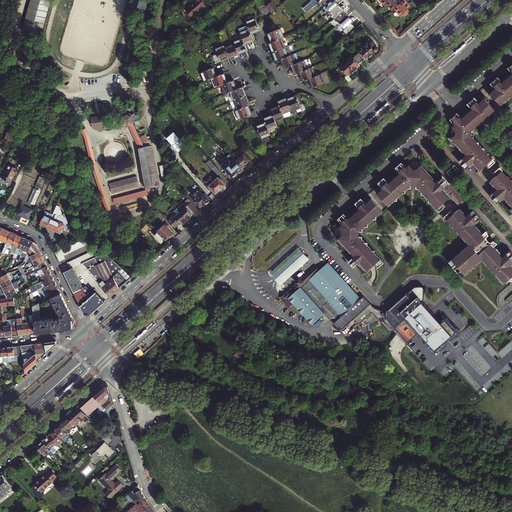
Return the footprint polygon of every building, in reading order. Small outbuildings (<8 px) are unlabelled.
[(51,0),(31,0),(23,28),(42,33),(51,0)] [(149,0),(140,0),(138,10),(146,12),(149,0)] [(207,2),(205,0),(197,0),(194,3),(194,4),(193,6),(192,5),(187,10),(194,17),(207,5),(206,4),(207,2)] [(331,0),(324,7),(329,12),(339,4),(334,0),(331,0)] [(393,11),(395,9),(404,1),(403,0),(402,0),(390,0),(387,4),(393,11)] [(404,0),(404,1),(395,9),(401,16),(404,13),(406,16),(410,12),(408,10),(412,7),(404,0)] [(266,7),(272,14),(278,9),(272,1),(266,7)] [(339,4),(329,12),(334,18),(344,10),(339,4)] [(334,18),(339,23),(349,15),(344,10),(334,18)] [(292,19),(295,22),(304,15),(301,11),(292,19)] [(349,15),(339,23),(347,32),(350,29),(352,32),(356,28),(352,23),(354,21),(349,15)] [(255,17),(246,21),(249,28),(252,35),(261,31),(255,17)] [(243,38),(246,45),(255,41),(252,35),(249,28),(240,31),(243,38)] [(268,33),(272,43),(283,38),(285,38),(281,28),(268,33)] [(353,37),(356,35),(359,32),(356,28),(352,32),(350,34),(353,37)] [(239,55),(248,51),(246,45),(243,38),(234,41),(235,43),(239,55)] [(269,44),(273,52),(286,47),(283,38),(272,43),(269,44)] [(364,44),(367,46),(372,52),(374,50),(376,51),(378,49),(377,46),(375,44),(375,41),(374,40),(372,39),(369,43),(367,41),(364,44)] [(226,47),(230,58),(231,60),(240,57),(239,55),(235,43),(226,47)] [(221,61),(230,58),(226,47),(225,45),(216,48),(221,61)] [(289,46),(286,47),(273,52),(276,61),(281,59),(290,56),(288,52),(291,51),(289,46)] [(355,52),(357,55),(362,60),(368,56),(370,56),(372,54),(372,52),(367,46),(364,49),(361,47),(355,52)] [(298,63),(295,54),(290,56),(281,59),(285,68),(292,65),(298,63)] [(357,65),(362,60),(357,55),(354,58),(351,60),(348,63),(353,69),(353,68),(355,69),(357,68),(357,65)] [(119,69),(127,72),(130,62),(123,60),(119,69)] [(305,60),(298,63),(292,65),(295,74),(299,72),(309,69),(305,60)] [(353,71),(353,69),(348,63),(345,65),(343,63),(336,69),(344,77),(349,72),(351,73),(353,71)] [(491,92),(501,105),(510,97),(511,96),(511,64),(511,65),(511,66),(511,69),(511,70),(511,73),(507,78),(503,82),(501,80),(499,81),(497,78),(493,81),(496,84),(494,85),(496,88),(491,92)] [(205,82),(211,79),(218,76),(215,67),(201,73),(205,82)] [(303,81),(309,79),(317,76),(313,67),(309,69),(299,72),(303,81)] [(326,82),(323,73),(317,76),(309,79),(312,88),(326,82)] [(225,74),(218,76),(211,79),(215,88),(221,85),(228,82),(225,74)] [(238,88),(234,80),(228,82),(221,85),(225,94),(231,91),(238,88)] [(234,101),(247,95),(244,86),(238,88),(231,91),(234,101)] [(297,94),(287,97),(292,110),(293,112),(302,108),(297,94)] [(251,104),(247,95),(234,101),(238,110),(249,105),(251,104)] [(292,110),(287,97),(278,100),(280,105),(283,114),(292,110)] [(456,120),(454,122),(456,124),(454,126),(457,130),(457,134),(453,138),(455,140),(455,143),(457,144),(458,143),(467,154),(464,158),(465,159),(461,163),(465,168),(470,164),(471,166),(475,162),(482,170),(487,165),(494,159),(491,155),(489,157),(487,155),(489,153),(486,150),(486,148),(483,147),(481,144),(481,142),(478,142),(475,138),(475,136),(473,136),(473,130),(476,130),(476,128),(479,125),(482,125),(482,123),(485,120),(487,120),(487,117),(497,109),(486,97),(480,103),(478,100),(477,101),(474,98),(471,101),(473,105),(472,106),(474,108),(463,118),(461,116),(459,117),(457,114),(453,117),(456,120)] [(239,120),(253,114),(249,105),(238,110),(236,111),(239,120)] [(283,114),(280,105),(271,108),(273,114),(276,121),(285,118),(283,114)] [(129,126),(139,146),(143,144),(133,122),(135,121),(137,119),(135,113),(132,114),(129,114),(124,116),(124,118),(125,120),(119,123),(121,127),(127,124),(128,125),(129,126)] [(276,121),(273,114),(264,117),(266,122),(270,131),(279,127),(276,121)] [(92,120),(93,128),(111,124),(110,115),(106,116),(106,117),(92,120)] [(270,131),(266,122),(257,125),(262,139),(271,135),(270,131)] [(8,139),(15,143),(19,134),(17,132),(13,130),(8,139)] [(179,152),(187,145),(174,131),(166,138),(179,152)] [(15,143),(12,148),(29,156),(33,149),(19,134),(15,143)] [(90,137),(85,138),(92,165),(104,200),(109,211),(112,210),(97,164),(90,137)] [(146,190),(114,199),(115,204),(117,203),(119,208),(132,205),(130,200),(146,196),(148,195),(149,194),(150,192),(151,191),(151,189),(151,187),(144,147),(141,147),(139,148),(146,189),(146,190)] [(236,160),(243,168),(247,165),(246,164),(251,159),(245,152),(236,160)] [(236,160),(230,153),(221,161),(227,172),(229,172),(233,177),(237,175),(237,173),(236,172),(238,170),(240,172),(244,169),(243,168),(236,160)] [(494,159),(487,165),(490,168),(496,162),(494,159)] [(216,166),(213,163),(211,160),(208,163),(213,169),(216,166)] [(382,188),(376,194),(388,206),(394,201),(397,201),(397,198),(402,193),(406,193),(406,190),(408,188),(411,188),(412,185),(416,185),(416,188),(419,188),(422,191),(421,194),(425,195),(429,199),(428,202),(432,203),(437,209),(442,204),(450,197),(442,189),(444,187),(444,186),(447,183),(442,178),(439,181),(438,180),(436,182),(420,165),(416,169),(416,172),(412,172),(412,169),(409,165),(406,167),(404,169),(400,163),(397,166),(401,171),(400,173),(389,182),(387,184),(382,178),(379,181),(384,187),(382,188)] [(10,165),(3,179),(11,182),(15,173),(17,174),(19,169),(10,165)] [(497,176),(504,170),(501,167),(494,173),(497,176)] [(501,198),(502,200),(506,196),(511,202),(511,208),(511,209),(511,210),(511,211),(511,178),(509,175),(508,177),(506,175),(507,174),(504,170),(497,176),(492,181),(499,188),(495,192),(496,193),(492,197),(497,202),(501,198)] [(207,182),(210,185),(217,193),(227,183),(222,177),(219,180),(214,175),(207,182)] [(46,179),(41,176),(36,186),(37,186),(36,189),(35,188),(29,202),(35,205),(46,179)] [(110,184),(112,193),(140,186),(137,176),(110,184)] [(209,200),(199,188),(193,193),(196,196),(194,198),(202,206),(206,202),(208,203),(209,201),(209,200)] [(377,268),(382,262),(380,259),(375,254),(375,250),(372,250),(367,245),(367,242),(364,242),(362,240),(362,237),(359,236),(359,231),(362,231),(363,228),(365,226),(368,226),(368,223),(373,219),(376,219),(377,216),(383,210),(371,198),(366,203),(364,204),(359,199),(356,202),(361,207),(359,208),(348,219),(347,220),(342,215),(339,217),(344,223),(342,224),(339,227),(343,231),(346,231),(346,235),(343,234),(338,238),(354,254),(351,257),(353,258),(349,261),(354,267),(357,264),(358,265),(361,263),(368,270),(374,265),(377,268)] [(179,208),(189,220),(192,217),(190,215),(193,213),(187,206),(184,203),(179,208)] [(190,204),(187,206),(193,213),(196,210),(190,204)] [(33,210),(22,205),(18,214),(29,219),(33,210)] [(43,210),(39,208),(34,221),(37,223),(43,210)] [(185,223),(189,220),(179,208),(178,208),(174,211),(177,213),(169,220),(176,228),(181,223),(182,224),(185,222),(185,223)] [(490,235),(487,232),(487,231),(483,235),(474,225),(478,221),(477,220),(480,217),(475,212),(472,214),(471,213),(467,217),(460,209),(454,214),(447,220),(455,229),(455,231),(458,231),(461,235),(461,237),(463,237),(469,244),(463,249),(461,249),(461,251),(458,254),(455,254),(455,257),(452,260),(453,261),(449,264),(461,276),(464,273),(465,275),(468,272),(471,272),(471,270),(475,266),(477,266),(477,264),(483,259),(489,266),(489,268),(492,269),(495,272),(495,275),(497,275),(505,284),(511,277),(511,267),(511,265),(511,264),(511,252),(509,255),(507,254),(503,257),(494,247),(498,244),(495,240),(491,244),(489,244),(486,241),(486,238),(490,235)] [(160,210),(155,217),(160,222),(166,217),(164,215),(160,210)] [(445,217),(447,220),(454,214),(452,211),(445,217)] [(48,227),(52,218),(53,215),(46,212),(41,224),(48,227)] [(52,218),(48,227),(61,234),(65,225),(68,225),(66,214),(59,216),(57,220),(52,218)] [(174,233),(166,225),(160,231),(157,235),(163,242),(167,239),(174,233)] [(11,232),(2,228),(0,232),(0,239),(7,242),(11,232)] [(11,244),(13,245),(18,235),(11,232),(7,242),(2,253),(1,256),(4,257),(7,251),(6,250),(7,248),(10,248),(11,244)] [(18,235),(13,245),(10,252),(12,253),(12,252),(15,253),(22,237),(18,235)] [(19,254),(21,255),(28,239),(22,237),(15,253),(13,258),(16,259),(17,258),(19,254)] [(28,239),(21,255),(19,259),(21,259),(23,257),(26,258),(27,256),(33,241),(28,239)] [(29,257),(30,256),(41,251),(38,245),(35,242),(33,241),(27,256),(29,257)] [(30,256),(33,261),(43,256),(41,251),(30,256)] [(123,274),(126,271),(113,258),(104,251),(102,253),(98,255),(99,255),(96,257),(92,258),(89,260),(86,261),(83,263),(82,263),(99,283),(103,280),(106,284),(107,283),(114,277),(120,288),(128,280),(123,274)] [(33,267),(36,265),(45,261),(43,256),(33,261),(30,263),(27,265),(28,266),(30,265),(31,267),(33,266),(33,267)] [(45,261),(36,265),(38,270),(48,265),(45,261)] [(362,299),(330,262),(321,270),(317,265),(302,278),(301,277),(296,281),(297,282),(281,297),(285,302),(290,298),(294,303),(313,324),(325,313),(330,318),(333,315),(337,320),(334,323),(341,331),(354,319),(359,324),(373,312),(368,307),(371,304),(365,296),(362,299)] [(36,273),(37,277),(50,270),(48,265),(38,270),(36,271),(31,273),(30,274),(31,275),(36,273)] [(83,288),(73,267),(71,269),(65,272),(75,292),(87,287),(87,286),(83,288)] [(53,276),(50,270),(37,277),(40,282),(53,276)] [(0,277),(0,281),(1,283),(14,277),(11,272),(11,271),(3,276),(0,277)] [(40,282),(35,285),(38,290),(39,289),(56,281),(53,276),(40,282)] [(3,288),(16,281),(14,277),(1,283),(3,288)] [(103,280),(99,283),(110,296),(120,288),(114,277),(107,283),(106,284),(103,280)] [(3,288),(6,293),(15,288),(20,285),(17,281),(16,281),(3,288)] [(40,291),(39,292),(40,293),(41,293),(42,294),(42,293),(45,298),(50,296),(51,297),(61,292),(56,281),(39,289),(40,291)] [(417,285),(415,287),(426,298),(430,288),(429,287),(428,286),(419,285),(417,285)] [(87,287),(75,292),(77,297),(85,313),(91,314),(93,311),(101,305),(105,301),(97,291),(94,294),(87,287)] [(374,307),(371,304),(368,307),(373,312),(391,332),(394,330),(411,315),(423,329),(440,349),(460,331),(449,319),(446,321),(426,298),(415,287),(404,296),(394,304),(392,307),(389,309),(385,310),(381,310),(377,309),(374,307)] [(6,293),(8,298),(18,293),(15,288),(6,293)] [(51,297),(50,298),(58,312),(59,312),(61,317),(60,319),(55,319),(55,318),(42,320),(39,320),(40,332),(54,330),(72,327),(75,321),(64,299),(61,292),(51,297)] [(0,299),(2,306),(15,304),(14,297),(8,298),(0,299)] [(290,298),(285,302),(290,307),(294,303),(290,298)] [(33,307),(34,316),(35,321),(39,320),(42,320),(39,303),(33,307)] [(21,309),(23,317),(25,334),(31,333),(29,317),(26,317),(24,308),(21,309)] [(3,313),(6,336),(14,335),(12,324),(8,325),(8,322),(7,313),(3,313)] [(411,315),(394,330),(407,344),(423,329),(411,315)] [(56,341),(35,344),(38,362),(56,345),(56,341)] [(38,362),(35,344),(22,346),(24,361),(26,372),(38,362)] [(22,346),(8,347),(10,361),(10,363),(24,361),(22,346)] [(2,348),(4,362),(4,363),(7,367),(9,365),(7,361),(10,361),(8,347),(2,348)] [(106,412),(113,406),(110,396),(107,386),(103,386),(80,408),(88,416),(97,407),(104,414),(106,412)] [(109,415),(114,411),(113,406),(106,412),(109,415)] [(85,422),(89,418),(88,416),(80,408),(69,418),(75,424),(80,419),(81,421),(82,419),(85,422)] [(70,430),(75,425),(75,424),(69,418),(60,425),(67,433),(68,433),(70,431),(70,430)] [(54,431),(61,438),(62,440),(63,441),(66,438),(64,436),(67,433),(60,425),(54,431)] [(62,440),(61,438),(54,431),(48,436),(55,444),(56,445),(62,440)] [(112,441),(106,435),(99,441),(102,444),(90,456),(95,462),(101,456),(102,457),(103,456),(106,460),(114,453),(107,446),(112,441)] [(55,444),(48,436),(42,441),(50,450),(52,452),(55,449),(53,447),(54,446),(55,444)] [(44,455),(50,450),(42,441),(36,446),(44,455)] [(98,479),(99,481),(108,489),(104,493),(109,498),(123,485),(118,480),(114,483),(110,479),(120,470),(115,465),(105,474),(104,473),(98,479)] [(52,482),(53,483),(58,478),(51,470),(46,475),(45,474),(34,484),(35,484),(30,488),(36,495),(35,496),(39,500),(43,496),(42,496),(44,495),(45,493),(44,491),(46,490),(45,488),(52,482)] [(0,498),(8,492),(6,490),(11,486),(2,474),(0,475),(0,498)] [(128,494),(134,505),(145,499),(137,485),(128,494)] [(145,499),(136,504),(134,505),(138,511),(141,511),(149,506),(145,499)]
